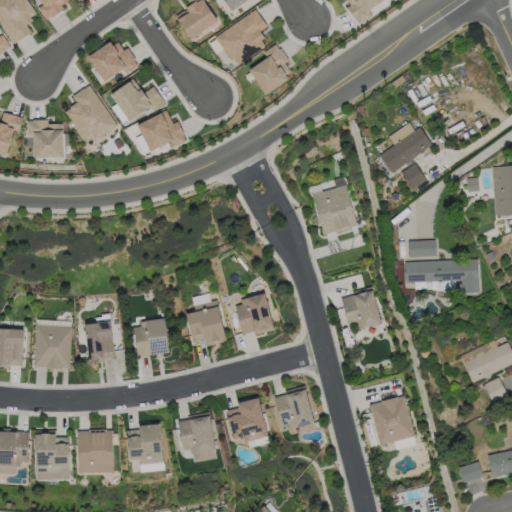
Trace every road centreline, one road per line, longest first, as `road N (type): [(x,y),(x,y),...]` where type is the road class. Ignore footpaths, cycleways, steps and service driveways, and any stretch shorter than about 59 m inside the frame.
road 1 (tertiary): [(462,0),(282,124),(189,175),(84,198),(0,192)]
road 2 (residential): [(365,511),(305,283),(243,149)]
road 3 (residential): [(0,395),(101,398),(182,387),(320,348)]
road 4 (residential): [(211,101),(128,0)]
road 5 (residential): [(33,81),(60,47),(126,0)]
